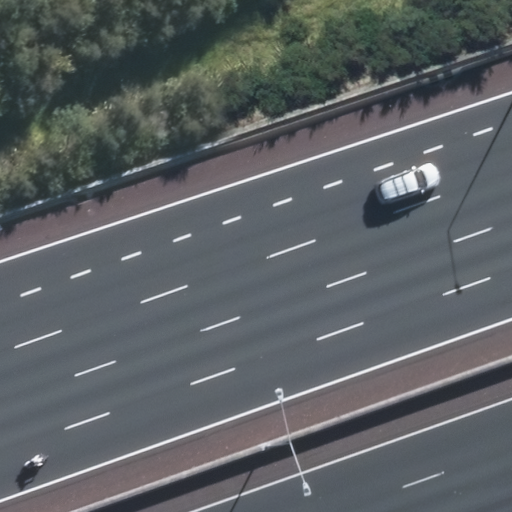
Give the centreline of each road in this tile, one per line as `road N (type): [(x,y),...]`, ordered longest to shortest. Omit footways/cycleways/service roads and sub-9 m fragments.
road 1 (motorway): [(0,449),(511,269)]
road 2 (motorway): [(511,451),(339,511)]
